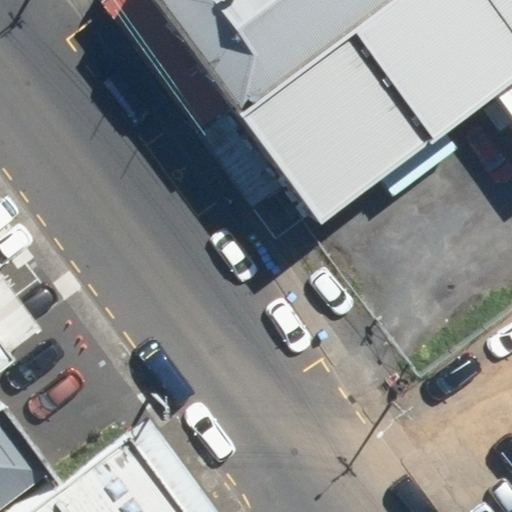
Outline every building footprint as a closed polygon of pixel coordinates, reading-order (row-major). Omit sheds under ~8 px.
[(132,0),(214,107),(358,0),(132,0)] [(473,79),(511,50),(511,0),(358,0),(214,107),(292,213),(473,79)] [(511,50),(473,79),(511,131),(511,50)] [(0,403),(0,491),(42,461),(0,403)] [(0,511),(171,511),(111,429),(0,508),(0,511)]
